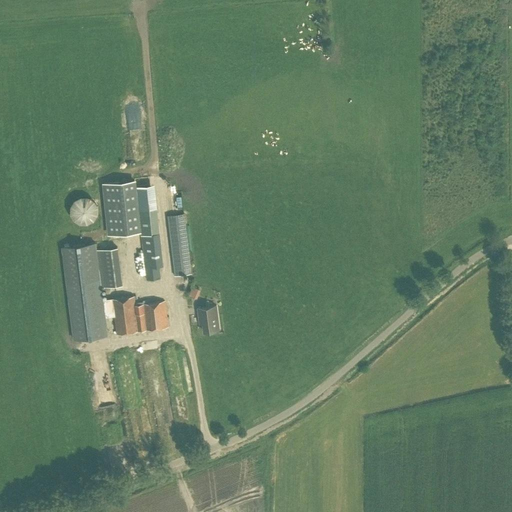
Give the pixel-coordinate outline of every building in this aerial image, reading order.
[(125,173),(125,175),(109,175),(110,180),(136,179),(136,172),(125,173)] [(111,234),(141,231),(135,181),(105,185),(111,234)] [(175,275),(192,274),(182,184),(164,186),(175,275)] [(158,212),(144,214),(146,233),(142,233),(147,280),(161,278),(159,266),(164,265),(160,231),(158,212)] [(97,249),(96,242),(64,246),(76,339),(108,335),(106,317),(116,316),(118,333),(169,327),(165,300),(144,303),(136,304),(135,295),(104,299),(102,287),(123,284),(118,247),(97,249)] [(220,329),(217,304),(198,307),(200,323),(203,323),(204,331),(220,329)]
